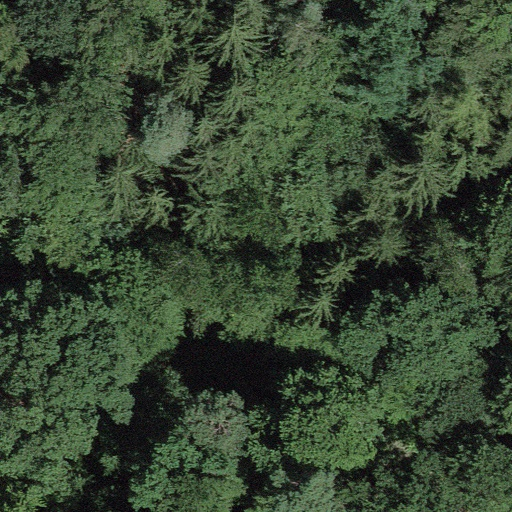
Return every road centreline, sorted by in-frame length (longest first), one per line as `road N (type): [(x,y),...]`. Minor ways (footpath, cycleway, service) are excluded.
road 1 (track): [(445,511),(348,418),(185,303),(130,280),(0,266)]
road 2 (track): [(0,433),(191,484),(241,511)]
